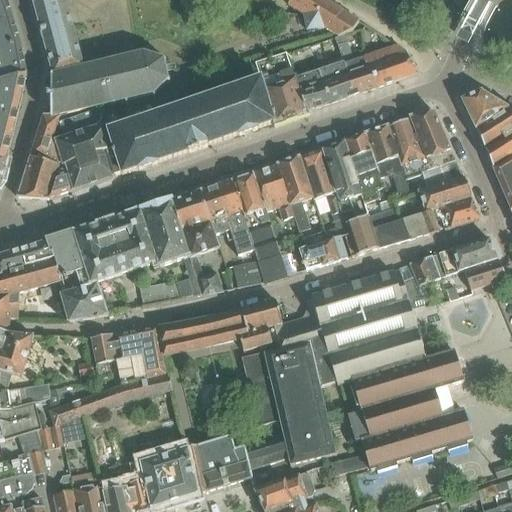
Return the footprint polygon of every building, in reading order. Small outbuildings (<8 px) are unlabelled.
[(0,0),(0,164),(6,163),(13,135),(14,133),(13,133),(20,106),(20,107),(21,105),(20,104),(26,78),(27,76),(26,76),(21,45),(21,42),(20,43),(13,20),(14,20),(13,18),(6,0),(0,0)] [(33,0),(40,25),(39,25),(43,38),(73,30),(65,0),(33,0)] [(292,0),(289,6),(288,7),(304,17),(308,34),(325,30),(339,39),(341,39),(346,37),(353,34),(360,23),(322,0),(292,0)] [(73,30),(43,38),(53,76),(84,70),(73,30)] [(355,63),(348,44),(343,45),(338,47),(342,59),(354,97),(377,90),(366,60),(355,63)] [(365,58),(366,60),(377,90),(418,76),(407,55),(396,47),(365,58)] [(164,59),(163,61),(144,56),(145,53),(143,52),(142,56),(117,62),(116,59),(114,59),(114,62),(92,68),(91,65),(89,65),(89,69),(84,70),(53,76),(52,77),(52,82),(52,87),(52,91),(51,91),(51,92),(52,92),(52,103),(51,103),(51,106),(52,106),(52,117),(52,119),(60,117),(152,95),(154,99),(156,98),(155,94),(167,82),(169,83),(170,81),(167,80),(164,63),(166,60),(164,59)] [(287,55),(255,65),(260,81),(274,124),(306,114),(293,77),(287,55)] [(320,60),(318,66),(319,68),(332,105),(354,97),(342,59),(328,64),(326,58),(320,60)] [(319,68),(293,77),(306,114),(332,105),(319,68)] [(274,124),(260,81),(158,115),(108,132),(113,151),(108,153),(114,178),(139,170),(139,171),(157,165),(157,164),(189,153),(189,154),(207,148),(207,147),(239,136),(239,137),(257,131),(257,130),(274,124)] [(511,112),(482,94),(463,103),(476,130),(477,131),(499,119),(511,112)] [(511,112),(499,119),(477,131),(493,169),(511,158),(511,112)] [(434,113),(411,121),(427,171),(427,172),(456,163),(451,151),(450,152),(434,113)] [(44,118),(32,156),(58,163),(53,144),(63,141),(62,137),(58,125),(60,117),(52,119),(52,117),(45,118),(44,118)] [(411,121),(389,129),(401,168),(400,169),(405,182),(422,176),(421,173),(427,171),(411,121)] [(63,141),(53,144),(58,163),(65,161),(73,192),(114,178),(108,153),(113,151),(108,132),(106,127),(63,141)] [(389,129),(367,137),(382,182),(383,181),(383,180),(393,177),(395,184),(400,199),(410,196),(405,182),(400,169),(401,168),(389,129)] [(367,137),(345,144),(347,150),(362,196),(365,205),(380,200),(377,191),(385,188),(383,181),(382,182),(367,137)] [(344,145),(323,152),(340,203),(338,203),(342,214),(353,211),(350,200),(361,197),(346,150),(344,145)] [(323,152),(300,160),(314,200),(315,202),(326,199),(332,217),(333,216),(338,231),(326,235),(328,242),(342,239),(348,236),(344,223),(342,214),(338,203),(340,203),(323,152)] [(58,163),(32,156),(19,200),(49,201),(58,163)] [(511,158),(493,169),(511,212),(511,211),(511,158)] [(300,160),(278,168),(294,219),(299,234),(310,231),(301,204),(314,200),(300,160)] [(65,161),(58,163),(49,201),(73,192),(65,161)] [(266,214),(267,214),(279,210),(284,223),(294,219),(278,168),(254,176),(266,214)] [(232,183),(231,184),(241,213),(254,253),(258,262),(263,278),(265,285),(288,278),(288,277),(286,272),(282,258),(276,240),(271,227),(267,214),(266,214),(254,176),(253,177),(248,178),(232,183)] [(462,179),(418,194),(426,214),(465,200),(470,199),(462,179)] [(226,233),(229,243),(233,242),(239,258),(254,253),(241,213),(231,184),(201,193),(217,236),(226,233)] [(221,248),(217,236),(201,193),(172,203),(181,231),(190,259),(193,271),(202,297),(202,298),(223,293),(219,275),(205,278),(198,256),(221,248)] [(465,202),(422,217),(429,236),(439,233),(437,227),(435,223),(442,221),(444,226),(445,231),(481,220),(471,200),(465,202)] [(388,202),(380,205),(383,215),(392,212),(388,202)] [(74,236),(49,244),(55,263),(62,283),(65,295),(61,296),(69,323),(69,324),(73,323),(77,323),(79,322),(86,321),(108,317),(108,315),(105,309),(96,283),(114,277),(128,272),(132,271),(152,264),(157,263),(159,270),(184,261),(190,259),(181,231),(172,203),(142,214),(118,222),(115,222),(114,223),(104,226),(101,227),(100,227),(77,235),(76,235),(74,236)] [(353,211),(342,214),(344,223),(356,219),(353,211)] [(383,215),(369,219),(374,231),(391,226),(399,245),(410,242),(403,222),(400,223),(396,211),(392,212),(383,215)] [(422,217),(403,222),(410,242),(429,236),(422,217)] [(374,231),(369,219),(347,226),(352,240),(346,242),(351,253),(353,259),(358,258),(380,251),(374,231)] [(279,225),(271,227),(276,240),(283,237),(279,225)] [(399,245),(391,226),(374,231),(380,251),(399,245)] [(305,249),(299,251),(307,272),(307,273),(322,268),(349,260),(342,239),(328,242),(326,235),(303,243),(305,249)] [(498,261),(496,255),(489,240),(432,258),(440,280),(464,272),(498,261)] [(49,244),(0,258),(0,259),(0,277),(55,263),(49,244)] [(415,279),(403,282),(408,300),(415,298),(419,297),(427,285),(441,281),(440,280),(432,258),(425,261),(426,261),(410,267),(415,279)] [(188,273),(193,271),(190,259),(184,261),(188,273)] [(464,272),(470,293),(492,286),(505,282),(507,281),(498,261),(464,272)] [(258,262),(244,265),(249,278),(252,288),(265,285),(263,278),(258,262)] [(0,332),(9,335),(10,328),(12,321),(19,322),(20,321),(21,294),(62,283),(55,263),(0,277),(0,332)] [(233,268),(235,274),(246,272),(244,265),(233,268)] [(191,281),(196,298),(202,297),(193,271),(188,273),(191,281)] [(236,281),(249,278),(246,272),(235,274),(236,281)] [(191,452),(190,453),(192,463),(193,473),(196,482),(198,490),(200,495),(208,493),(209,493),(223,488),(230,486),(251,480),(253,479),(251,471),(288,460),(290,468),(336,457),(334,449),(320,388),(337,384),(337,387),(353,382),(426,360),(412,314),(411,312),(408,300),(403,282),(400,273),(312,299),(315,312),(308,314),(304,321),(305,327),(284,334),(282,327),(283,327),(276,302),(243,311),(249,336),(271,331),(275,345),(271,347),(273,354),(242,361),(258,428),(280,422),(283,438),(245,450),(244,449),(235,452),(231,438),(196,448),(191,450),(191,452)] [(252,288),(249,278),(236,281),(238,290),(252,288)] [(191,281),(177,286),(178,288),(180,294),(182,300),(186,299),(187,300),(196,298),(191,281)] [(180,294),(178,288),(172,289),(174,301),(182,300),(180,294)] [(455,288),(445,291),(449,302),(449,303),(459,300),(455,288)] [(168,302),(174,301),(172,289),(166,291),(168,302)] [(166,291),(160,292),(162,304),(168,302),(166,291)] [(160,292),(154,293),(157,305),(162,304),(160,292)] [(154,293),(148,294),(151,306),(157,305),(154,293)] [(144,307),(151,306),(148,294),(142,296),(144,307)] [(207,319),(213,347),(233,343),(237,342),(241,341),(240,339),(249,336),(243,311),(207,319)] [(171,356),(213,347),(207,319),(183,324),(164,327),(162,328),(159,329),(165,357),(171,356)] [(144,357),(148,378),(149,382),(159,380),(169,378),(165,357),(159,329),(162,328),(154,329),(139,332),(144,357)] [(240,339),(241,341),(244,354),(271,347),(275,345),(271,331),(249,336),(240,339)] [(0,391),(7,393),(11,376),(22,379),(34,338),(34,337),(25,336),(20,336),(9,335),(0,332),(0,391)] [(113,337),(118,362),(117,362),(123,387),(124,387),(149,382),(148,378),(144,357),(139,332),(124,335),(113,337)] [(118,362),(113,337),(113,336),(91,340),(97,366),(100,381),(112,378),(109,364),(117,362),(118,362)] [(361,412),(348,415),(356,442),(361,441),(366,456),(370,468),(371,472),(376,471),(377,475),(397,469),(396,465),(412,461),(413,464),(433,458),(432,455),(447,451),(448,454),(468,448),(467,445),(472,443),(463,411),(455,414),(448,389),(463,384),(454,352),(426,360),(353,382),(354,387),(351,388),(357,408),(360,407),(361,412)] [(91,364),(79,366),(81,378),(95,375),(92,363),(91,364)] [(59,410),(50,413),(55,428),(61,426),(82,419),(131,402),(172,392),(169,378),(159,380),(149,382),(124,387),(123,387),(97,397),(59,410)] [(47,387),(19,391),(22,408),(24,408),(34,405),(49,401),(49,395),(48,392),(47,387)] [(0,411),(10,412),(22,408),(19,391),(7,393),(0,391),(0,411)] [(57,391),(48,392),(49,395),(49,401),(50,413),(59,410),(57,391)] [(0,443),(4,443),(8,442),(18,438),(36,433),(47,430),(43,415),(37,417),(34,405),(24,408),(22,408),(10,412),(0,411),(0,443)] [(54,451),(65,448),(61,426),(55,428),(50,429),(54,451)] [(54,451),(50,429),(36,433),(42,452),(43,453),(54,451)] [(36,433),(18,438),(24,456),(27,455),(42,452),(36,433)] [(198,490),(196,482),(193,473),(192,463),(190,453),(191,452),(191,450),(185,452),(144,465),(142,459),(133,461),(139,484),(127,487),(127,489),(133,511),(145,511),(171,504),(171,505),(180,502),(179,502),(200,495),(198,490)] [(48,474),(43,453),(42,452),(27,455),(32,475),(33,478),(48,474)] [(109,454),(100,456),(104,471),(113,469),(109,454)] [(24,456),(19,458),(19,460),(23,476),(23,477),(32,475),(27,455),(24,456)] [(364,470),(370,468),(366,456),(360,458),(364,470)] [(358,472),(364,470),(360,458),(355,459),(358,472)] [(355,459),(349,461),(352,473),(358,472),(355,459)] [(19,460),(3,464),(3,463),(0,463),(0,481),(23,476),(19,460)] [(347,475),(352,473),(349,461),(343,462),(347,475)] [(338,464),(337,464),(341,476),(347,475),(343,462),(338,464)] [(335,478),(341,476),(337,464),(331,466),(335,478)] [(494,470),(497,480),(511,475),(509,466),(494,470)] [(258,492),(255,493),(264,511),(319,511),(316,504),(315,505),(312,498),(313,496),(315,492),(310,477),(304,474),(284,481),(258,492)] [(0,509),(23,504),(21,498),(26,497),(33,490),(34,485),(34,481),(32,475),(23,477),(23,476),(0,481),(0,509)] [(59,486),(71,483),(70,475),(62,477),(59,486)] [(105,511),(102,494),(98,477),(71,484),(73,492),(77,511),(105,511)] [(493,496),(507,492),(505,485),(491,489),(493,496)] [(133,511),(127,489),(103,493),(107,511),(133,511)] [(493,496),(491,489),(477,494),(479,500),(493,496)] [(77,511),(73,492),(53,496),(56,511),(77,511)] [(457,499),(460,508),(469,505),(466,496),(457,499)] [(460,508),(457,499),(448,502),(451,511),(460,508)] [(24,511),(44,511),(42,500),(23,504),(24,511)]
